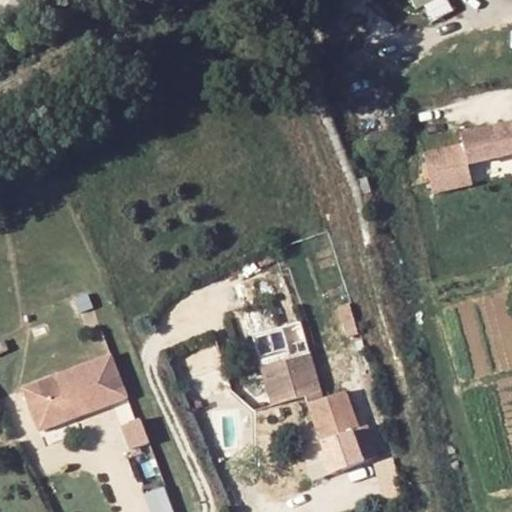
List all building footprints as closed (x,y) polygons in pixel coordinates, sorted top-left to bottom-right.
[(511,99),(457,112),(459,121),(463,141),(511,130),(511,99)] [(459,121),(442,125),(451,164),(467,160),(463,141),(459,121)] [(428,169),(451,164),(442,125),(420,130),(428,169)] [(334,380),(305,313),(259,334),(290,401),(313,390),(329,424),(338,421),(352,451),(387,435),(372,404),(366,406),(351,373),(334,380)] [(22,388),(38,430),(126,396),(110,354),(22,388)] [(268,407),(256,409),(260,434),(272,433),(268,407)] [(126,424),(133,448),(153,443),(146,418),(126,424)] [(396,459),(381,460),(384,496),(399,495),(396,459)] [(155,511),(178,511),(168,485),(148,493),(155,511)]
